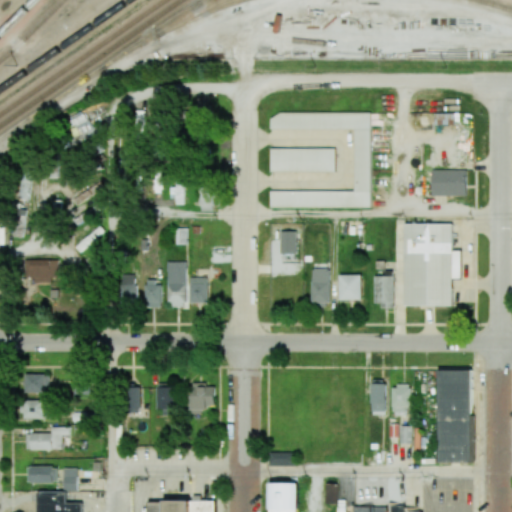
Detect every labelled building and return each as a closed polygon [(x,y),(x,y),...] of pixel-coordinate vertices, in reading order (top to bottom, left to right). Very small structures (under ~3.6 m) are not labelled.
[(371,207),(371,112),(270,113),(271,129),(354,128),(355,190),(270,191),(270,207),(371,207)] [(272,148),(337,148),(337,172),(272,172),(272,148)] [(434,170),(469,170),(469,196),(434,196),(434,170)] [(31,199),(31,173),(20,173),(20,198),(31,199)] [(185,184),(173,184),(173,204),(185,205),(185,184)] [(214,211),(214,188),(200,187),(200,211),(214,211)] [(24,235),(27,204),(17,203),(14,234),(24,235)] [(407,306),(407,224),(456,224),(455,306),(407,306)] [(176,244),(188,244),(188,228),(177,228),(176,244)] [(281,254),(297,253),(297,231),(281,231),(281,254)] [(50,282),(50,298),(58,297),(58,259),(25,260),(25,277),(34,277),(34,282),(50,282)] [(187,261),(168,261),(168,307),(186,307),(187,261)] [(312,302),(330,303),(330,268),(313,267),(312,302)] [(136,275),(122,274),(121,301),(135,301),(136,275)] [(362,299),(362,274),(340,274),(340,300),(362,299)] [(395,276),(375,275),(375,306),(394,306),(395,276)] [(208,303),(208,278),(190,278),(190,302),(208,303)] [(162,282),(145,282),(145,307),(162,307),(162,282)] [(440,462),(473,462),(472,369),(438,370),(440,462)] [(26,374),(25,392),(48,393),(49,374),(26,374)] [(372,380),(372,414),(386,415),(386,380),(372,380)] [(157,409),(174,409),(174,384),(157,384),(157,409)] [(215,384),(191,384),(191,413),(204,414),(204,405),(215,405),(215,384)] [(393,385),(393,415),(406,416),(406,407),(411,407),(411,385),(393,385)] [(129,411),(141,411),(140,387),(129,388),(129,411)] [(25,419),(48,418),(47,400),(24,400),(25,419)] [(391,436),(391,422),(399,422),(399,436),(391,436)] [(63,449),(63,435),(71,435),(70,426),(52,426),(52,433),(27,433),(27,450),(63,449)] [(296,465),(296,452),(269,452),(269,466),(296,465)] [(78,467),(64,468),(64,491),(78,491),(78,467)] [(269,511),(269,483),(297,483),(297,511),(269,511)] [(338,503),(338,483),(327,483),(326,503),(338,503)] [(83,511),(83,503),(67,502),(67,491),(38,491),(37,511),(83,511)] [(192,511),(192,500),(166,500),(166,511),(192,511)] [(216,511),(192,511),(192,500),(217,500),(216,511)]
